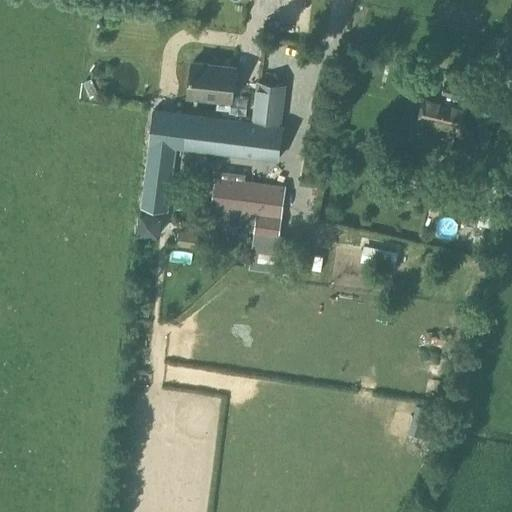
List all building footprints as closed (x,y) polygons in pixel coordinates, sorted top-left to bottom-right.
[(194,60),(189,94),(218,98),(217,107),(230,108),(230,111),(246,113),(248,97),(233,95),(236,65),(194,60)] [(285,84),(259,81),(255,117),(281,120),(285,84)] [(426,92),(419,123),(425,125),(423,131),(421,143),(451,150),(453,137),(455,133),(464,135),(472,102),(460,100),(461,97),(463,97),(466,86),(443,81),(442,85),(442,87),(441,92),(443,92),(442,96),(426,92)] [(502,180),(511,152),(511,101),(509,101),(503,119),(489,156),(491,157),(485,173),(502,180)] [(150,143),(278,158),(282,124),(155,109),(150,143)] [(417,191),(429,194),(468,202),(473,183),(422,171),(417,191)] [(282,218),(286,185),(216,176),(212,209),(216,209),(214,221),(240,224),(241,213),(282,218)] [(139,233),(140,233),(140,232),(158,234),(158,235),(159,235),(159,234),(161,216),(161,215),(160,215),(142,213),(141,213),(141,214),(142,214),(139,232),(139,233)] [(256,233),(278,237),(281,222),(259,217),(256,233)]
